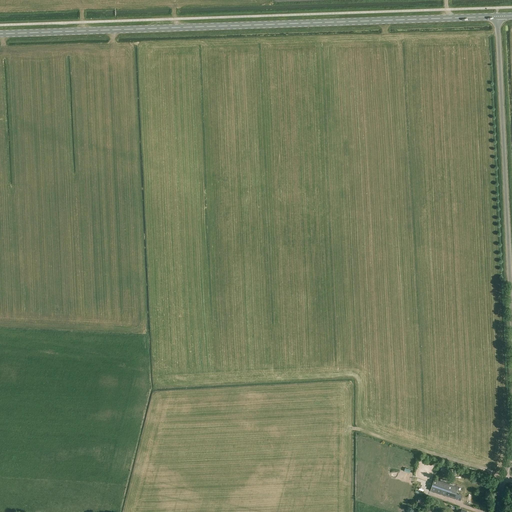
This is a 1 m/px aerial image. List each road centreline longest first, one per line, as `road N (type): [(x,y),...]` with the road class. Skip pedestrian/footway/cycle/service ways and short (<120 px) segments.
road 1 (primary): [(0,34),(497,16)]
road 2 (unclassified): [(511,318),(497,16)]
road 3 (track): [(297,378),(353,375),(362,430),(511,481)]
